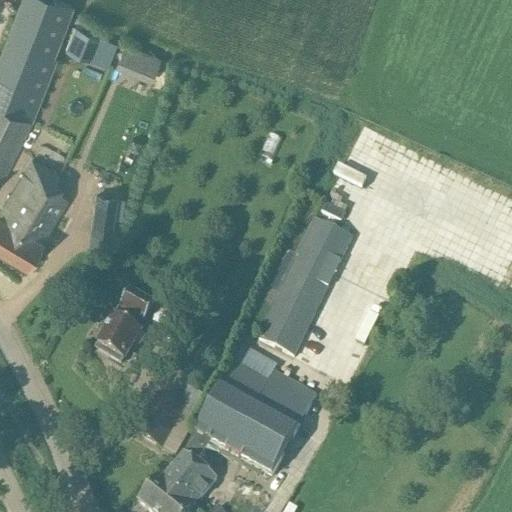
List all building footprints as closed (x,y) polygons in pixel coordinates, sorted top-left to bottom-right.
[(74,28),(65,50),(106,67),(115,45),(74,28)] [(149,80),(159,57),(123,43),(114,66),(149,80)] [(0,185),(30,122),(0,107),(0,185)] [(35,212),(26,207),(39,185),(49,191),(56,180),(59,174),(32,158),(0,206),(0,250),(11,257),(32,221),(29,219),(35,212)] [(49,191),(39,185),(26,207),(35,212),(29,219),(32,221),(11,257),(27,266),(42,241),(69,200),(60,190),(63,184),(56,180),(49,191)] [(90,231),(110,234),(116,196),(96,193),(90,231)] [(354,239),(314,220),(296,258),(299,259),(259,341),(295,359),(354,239)] [(131,291),(123,306),(101,344),(112,351),(110,354),(123,362),(140,332),(130,326),(135,318),(144,323),(155,305),(131,291)] [(187,325),(173,318),(162,339),(176,346),(187,325)] [(221,390),(199,431),(196,435),(207,442),(212,444),(227,453),(242,462),(271,478),(297,433),(317,398),(273,373),(263,389),(231,371),(221,390)] [(161,451),(185,412),(185,411),(159,396),(136,436),(161,451)] [(199,464),(212,444),(207,442),(196,435),(195,434),(183,455),(161,483),(194,509),(218,480),(199,464)] [(191,511),(194,509),(161,483),(159,481),(139,506),(147,511),(191,511)]
